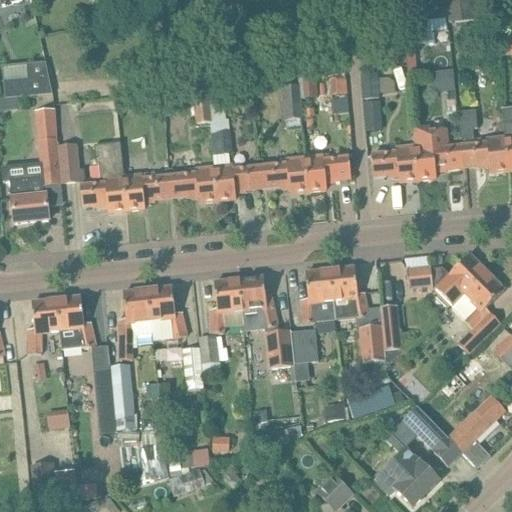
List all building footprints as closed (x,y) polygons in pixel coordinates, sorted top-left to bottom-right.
[(427,22),(424,0),(400,0),(404,38),(428,36),(427,22)] [(445,0),(424,0),(427,22),(447,20),(445,0)] [(447,0),(450,25),(474,22),(472,0),(447,0)] [(96,7),(101,27),(112,24),(107,4),(96,7)] [(511,41),(503,43),(505,59),(511,57),(511,41)] [(52,97),(45,64),(2,68),(5,100),(52,97)] [(63,71),(53,72),(53,80),(63,79),(63,71)] [(451,74),(432,76),(433,85),(444,84),(445,90),(448,92),(453,92),(451,74)] [(361,77),(363,102),(379,101),(377,75),(361,77)] [(347,80),(331,82),(333,97),(348,96),(347,80)] [(316,81),(299,82),(301,102),(318,101),(316,81)] [(251,84),(237,86),(238,94),(239,101),(253,99),(251,84)] [(302,131),(301,121),(300,104),(298,88),(282,90),(285,122),(287,122),(288,133),(302,131)] [(211,124),(209,98),(209,97),(207,97),(194,98),(196,125),(211,124)] [(233,155),(231,133),(230,133),(229,121),(226,121),(225,106),(227,105),(226,97),(209,98),(211,124),(214,156),(233,155)] [(380,104),(363,106),(366,134),(383,133),(380,104)] [(475,113),(457,115),(460,141),(462,141),(463,149),(460,149),(462,170),(490,167),(491,176),(508,174),(504,140),(475,143),(474,131),(477,131),(475,113)] [(511,124),(502,126),(504,140),(508,174),(511,173),(511,124)] [(415,150),(414,150),(417,183),(435,181),(434,173),(462,170),(460,149),(450,150),(448,131),(431,133),(430,129),(414,130),(415,150)] [(40,165),(2,169),(3,183),(10,183),(12,201),(12,206),(14,226),(49,222),(46,198),(45,198),(43,188),(64,186),(59,148),(57,130),(37,132),(38,143),(40,165)] [(101,183),(80,185),(80,189),(82,209),(108,207),(109,215),(128,214),(125,180),(121,144),(95,147),(97,166),(99,166),(101,183)] [(76,146),(59,148),(64,186),(80,185),(76,146)] [(417,183),(414,150),(388,153),(388,156),(371,158),(373,179),(399,176),(400,185),(417,183)] [(328,159),(304,162),(307,195),(326,193),(325,184),(351,181),(349,160),(329,162),(328,159)] [(280,168),(259,170),(261,191),(290,188),(291,196),(307,195),(304,162),(279,164),(280,168)] [(237,169),(214,171),(218,204),(235,202),(234,193),(261,191),(259,170),(237,172),(237,169)] [(188,178),(170,180),(172,200),(199,197),(200,206),(218,204),(214,171),(188,174),(188,178)] [(146,178),(125,180),(128,214),(144,212),(143,203),(172,200),(170,180),(147,182),(146,178)] [(445,271),(445,272),(443,270),(431,271),(431,269),(406,272),(409,293),(433,290),(433,286),(437,289),(435,292),(453,310),(487,276),(470,258),(451,276),(445,271)] [(354,270),(332,273),(336,322),(356,320),(356,321),(369,319),(364,297),(367,296),(366,295),(357,295),(354,270)] [(336,322),(332,273),(305,275),(308,301),(301,302),(301,304),(303,304),(302,326),(314,327),(314,323),(336,322)] [(487,276),(453,310),(452,311),(473,332),(458,347),(469,358),(500,326),(486,312),(504,293),(487,276)] [(263,280),(239,282),(243,315),(262,313),(266,332),(278,329),(275,317),(271,297),(265,298),(263,280)] [(243,315),(239,282),(214,285),(217,311),(210,312),(210,314),(212,314),(211,337),(224,337),(225,317),(243,315)] [(183,315),(175,316),(172,290),(148,292),(152,325),(154,344),(175,342),(187,340),(182,317),(184,316),(183,315)] [(152,325),(148,292),(123,295),(126,321),(119,322),(119,324),(121,324),(118,362),(131,363),(134,327),(152,325)] [(84,352),(96,349),(91,327),(93,327),(93,325),(84,326),(81,300),(56,303),(62,353),(83,351),(84,352)] [(60,335),(56,303),(32,305),(35,331),(27,332),(27,334),(30,334),(28,356),(40,357),(43,337),(60,335)] [(386,363),(387,370),(402,356),(397,308),(381,310),(383,328),(386,363)] [(386,363),(383,328),(359,331),(362,366),(386,363)] [(316,332),(292,334),(295,366),(319,364),(316,332)] [(295,366),(292,334),(292,333),(265,336),(269,372),(292,369),(295,369),(295,366)] [(511,338),(495,355),(504,364),(511,372),(511,338)] [(200,340),(203,378),(212,377),(212,375),(221,375),(217,339),(200,340)] [(184,352),(188,392),(204,391),(200,350),(184,352)] [(167,352),(156,353),(157,363),(168,362),(167,352)] [(475,359),(457,375),(468,387),(486,371),(475,359)] [(111,365),(117,433),(136,431),(130,363),(111,365)] [(109,365),(94,366),(100,436),(115,435),(109,365)] [(17,366),(9,366),(10,374),(18,373),(17,366)] [(390,391),(349,405),(354,421),(395,407),(390,391)] [(462,456),(491,428),(506,414),(492,399),(447,440),(462,456)] [(447,443),(415,411),(403,424),(434,455),(432,456),(448,472),(462,458),(447,443)] [(67,415),(45,416),(45,431),(68,430),(67,415)] [(369,472),(392,449),(385,441),(362,464),(369,472)] [(208,451),(193,453),(195,470),(211,468),(208,451)] [(383,475),(375,483),(390,497),(395,492),(398,494),(412,508),(438,482),(424,468),(422,466),(420,467),(406,452),(383,475)] [(180,460),(170,461),(171,474),(181,473),(180,460)] [(31,467),(36,503),(36,511),(60,511),(54,464),(31,467)] [(201,472),(169,482),(175,499),(206,489),(201,472)] [(333,476),(317,493),(335,511),(337,511),(353,497),(333,476)] [(95,487),(79,488),(80,502),(96,500),(95,487)]
